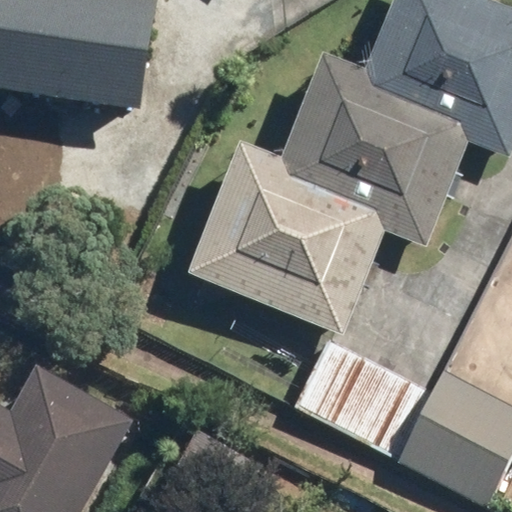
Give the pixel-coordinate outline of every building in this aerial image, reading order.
[(0,0),(0,95),(142,116),(159,2),(147,0),(0,0)] [(282,165),(241,148),(188,281),(338,341),(354,300),(381,235),(427,254),(455,185),(469,149),(506,164),(511,149),(511,11),(483,0),(397,0),(366,76),(325,59),(282,165)] [(398,462),(433,394),(328,341),(293,408),(398,462)] [(433,394),(398,462),(486,507),(511,456),(511,408),(511,407),(444,373),(433,394)] [(22,416),(0,405),(0,511),(91,511),(134,425),(41,379),(22,416)]
